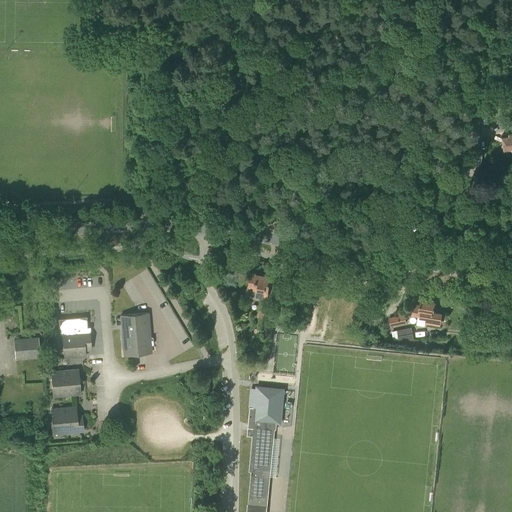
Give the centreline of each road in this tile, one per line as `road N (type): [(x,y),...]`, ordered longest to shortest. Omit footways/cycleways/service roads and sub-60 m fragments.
road 1 (residential): [(381,257),(464,188),(494,0)]
road 2 (track): [(274,238),(279,222),(511,179)]
road 3 (tertiary): [(0,236),(208,228)]
road 4 (tertiary): [(381,257),(208,228)]
road 5 (unclassified): [(234,355),(235,511)]
road 6 (tertiary): [(511,279),(381,257)]
road 7 (unclassified): [(110,382),(234,355)]
